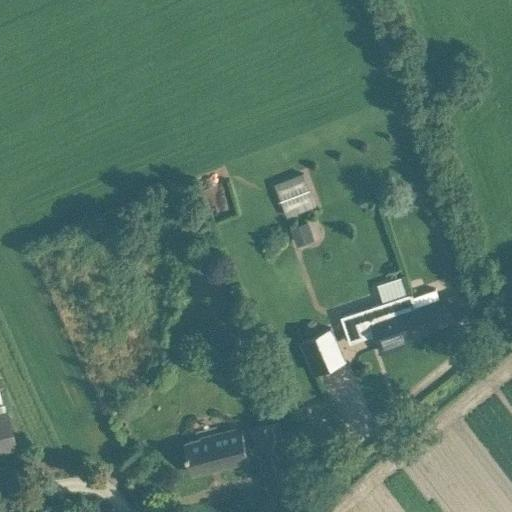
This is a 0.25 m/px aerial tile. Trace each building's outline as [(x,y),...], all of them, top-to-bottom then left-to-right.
[(275,183),(288,216),(317,205),(304,171),(275,183)] [(426,192),(426,178),(412,178),(412,192),(426,192)] [(314,238),(308,220),(290,227),(297,245),(314,238)] [(398,294),(423,286),(417,268),(392,276),(398,294)] [(436,288),(414,295),(412,291),(341,315),(351,342),(365,337),(363,332),(375,328),(382,351),(414,340),(411,333),(470,312),(463,291),(447,297),(440,299),(436,288)] [(332,325),(300,340),(315,373),(347,358),(332,325)] [(0,403),(0,449),(15,445),(7,412),(6,412),(4,402),(2,403),(0,403)] [(242,428),(205,437),(186,442),(189,452),(187,452),(188,456),(190,456),(191,461),(192,461),(194,472),(249,458),(249,457),(260,454),(269,486),(294,480),(279,419),(252,426),(257,447),(247,449),(242,428)]
